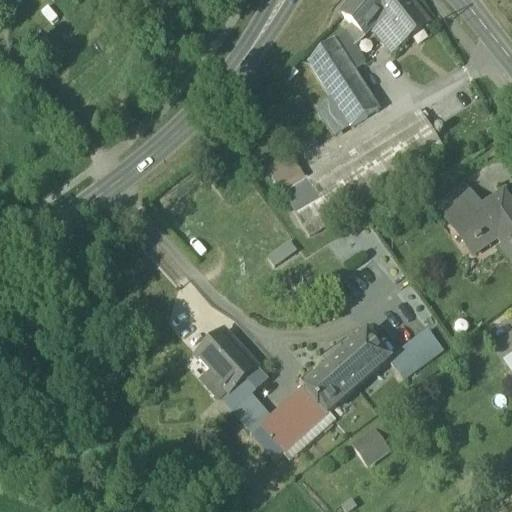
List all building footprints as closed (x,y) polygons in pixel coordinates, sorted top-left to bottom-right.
[(358,0),(340,20),(348,27),(362,40),(369,32),(396,0),(358,0)] [(396,0),(369,32),(392,59),(432,27),(408,0),(396,0)] [(348,27),(310,68),(347,44),(349,47),(362,40),(348,27)] [(361,67),(349,47),(347,44),(310,68),(331,102),(350,133),(377,116),(351,73),(361,67)] [(331,144),(350,133),(331,102),(312,114),(331,144)] [(285,203),(310,244),(444,159),(419,118),(285,203)] [(267,176),(282,200),(303,186),(288,163),(267,176)] [(490,212),(488,208),(480,214),(462,188),(436,207),(451,228),(470,214),(476,222),(490,212)] [(497,245),(511,266),(511,224),(509,221),(511,219),(511,211),(502,198),(488,208),(490,212),(476,222),(470,214),(451,228),(468,252),(490,236),(497,245)] [(490,236),(468,252),(474,261),(497,245),(490,236)] [(265,262),(273,272),(296,256),(288,246),(265,262)] [(387,366),(405,387),(444,353),(425,332),(387,366)] [(207,390),(231,417),(251,399),(266,386),(221,334),(192,360),(213,384),(207,390)] [(315,385),(304,395),(325,419),(387,366),(365,341),(315,385)] [(511,380),(511,362),(510,360),(501,366),(511,380)] [(291,397),(295,402),(304,395),(315,385),(309,379),(291,397)] [(280,459),(325,419),(304,395),(295,402),(272,423),(258,434),(280,459)] [(231,417),(251,440),(258,434),(272,423),(251,399),(231,417)] [(251,440),(273,465),(280,459),(258,434),(251,440)] [(354,451),(366,468),(387,453),(375,436),(354,451)] [(482,495),(492,510),(507,501),(497,485),(482,495)]
